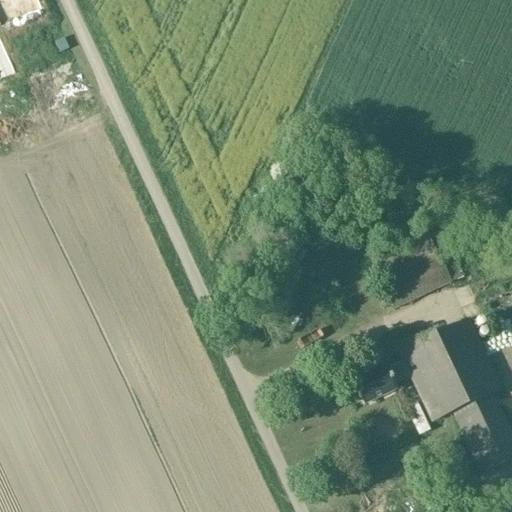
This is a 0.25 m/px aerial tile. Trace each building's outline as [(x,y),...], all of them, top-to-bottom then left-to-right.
[(0,0),(6,17),(44,5),(42,0),(0,0)] [(0,77),(22,69),(0,12),(0,77)] [(449,285),(425,234),(369,260),(393,311),(449,285)] [(464,278),(455,259),(445,263),(453,283),(464,278)] [(499,392),(466,322),(397,354),(400,362),(384,369),(382,366),(350,381),(363,408),(396,392),(392,386),(408,378),(430,424),(451,414),(479,475),(511,459),(511,440),(491,395),(499,392)]
